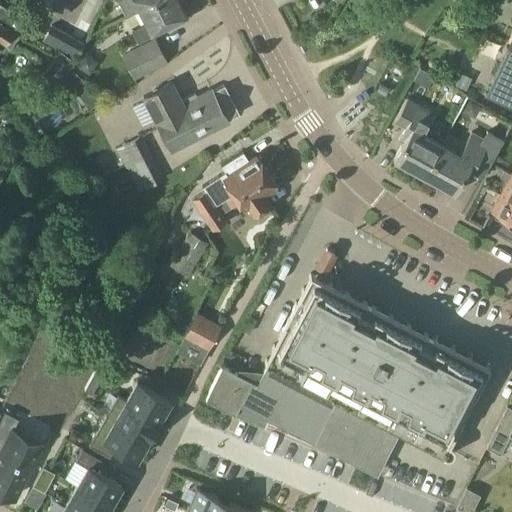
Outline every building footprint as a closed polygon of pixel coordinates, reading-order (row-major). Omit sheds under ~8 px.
[(115,0),(116,1),(124,17),(139,8),(139,7),(152,0),(115,0)] [(152,0),(139,7),(139,8),(146,22),(131,30),(137,42),(153,33),(153,34),(187,16),(178,0),(152,0)] [(0,40),(10,47),(28,21),(0,3),(0,40)] [(43,41),(59,49),(65,52),(76,58),(84,43),(51,26),(43,41)] [(156,38),(124,55),(136,77),(167,61),(156,38)] [(511,38),(486,93),(511,105),(511,38)] [(45,73),(62,83),(73,66),(76,58),(65,52),(59,49),(45,73)] [(167,109),(192,96),(191,94),(180,99),(171,80),(142,95),(156,122),(161,120),(163,124),(172,120),(167,109)] [(386,94),(390,87),(381,82),(377,89),(386,94)] [(161,120),(156,122),(171,150),(228,121),(227,118),(238,112),(223,84),(212,90),(211,87),(192,96),(167,109),(172,120),(163,124),(161,120)] [(425,176),(442,144),(424,135),(436,113),(408,98),(396,120),(407,126),(401,137),(405,139),(394,159),(425,176)] [(469,99),(462,110),(474,118),(481,106),(469,99)] [(125,164),(149,151),(140,133),(116,146),(125,164)] [(442,144),(425,176),(455,192),(466,173),(471,176),(489,142),(472,133),(460,154),(442,144)] [(9,147),(0,162),(11,168),(19,153),(9,147)] [(138,189),(152,181),(162,176),(149,151),(125,164),(138,189)] [(266,170),(256,154),(222,177),(205,189),(204,188),(191,197),(195,204),(188,209),(196,220),(203,215),(201,213),(215,204),(215,205),(225,198),(224,196),(266,170)] [(278,186),(266,170),(224,196),(225,198),(231,205),(239,201),(244,207),(250,203),(258,212),(271,203),(265,195),(278,186)] [(511,177),(511,176),(501,194),(511,199),(511,177)] [(511,199),(501,194),(492,210),(511,221),(511,199)] [(203,215),(212,228),(225,219),(215,205),(215,204),(201,213),(203,215)] [(207,242),(190,231),(169,262),(183,271),(196,251),(199,253),(207,242)] [(334,251),(327,247),(317,266),(324,270),(334,251)] [(133,252),(124,269),(141,278),(150,261),(133,252)] [(221,365),(205,396),(235,412),(240,401),(314,439),(376,471),(390,444),(397,430),(404,416),(448,438),(455,424),(458,426),(475,394),(472,392),(483,370),(399,326),(309,280),(299,300),(296,299),(281,328),(279,332),(282,333),(276,344),(273,342),(271,346),(274,348),(269,358),(266,356),(264,360),(267,362),(265,365),(256,383),(244,376),(239,374),(221,365)] [(191,323),(176,350),(200,363),(214,336),(220,324),(197,312),(191,323)] [(133,320),(112,355),(144,374),(165,340),(133,320)] [(103,373),(95,369),(90,379),(97,383),(103,373)] [(90,379),(84,389),(92,393),(97,383),(90,379)] [(137,379),(126,398),(160,418),(171,399),(137,379)] [(118,393),(106,413),(148,438),(160,418),(126,398),(118,393)] [(511,434),(511,406),(507,404),(486,446),(499,453),(509,433),(511,434)] [(19,417),(5,410),(0,420),(0,488),(15,496),(41,443),(13,429),(19,417)] [(106,413),(89,443),(109,455),(115,444),(137,457),(148,438),(106,413)] [(82,447),(75,459),(87,466),(77,484),(110,503),(122,484),(96,469),(103,459),(82,447)] [(38,474),(33,484),(40,488),(46,478),(38,474)] [(33,484),(28,494),(35,498),(40,488),(33,484)] [(77,484),(65,503),(81,511),(105,511),(110,503),(77,484)] [(481,492),(466,485),(455,506),(470,511),(481,492)] [(196,486),(187,509),(194,511),(218,511),(225,498),(196,486)] [(168,496),(164,504),(175,508),(178,501),(168,496)] [(225,498),(218,511),(252,511),(253,509),(225,498)] [(81,511),(65,503),(60,511),(81,511)]
